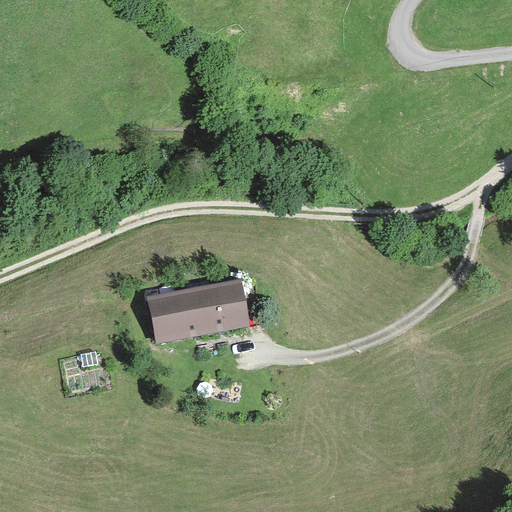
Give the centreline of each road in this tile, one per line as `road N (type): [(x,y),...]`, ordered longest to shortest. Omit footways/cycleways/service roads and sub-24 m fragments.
road 1 (track): [(0,274),(160,208),(405,211),(468,192),(511,161)]
road 2 (unclassified): [(511,53),(415,57),(400,35),(413,0)]
